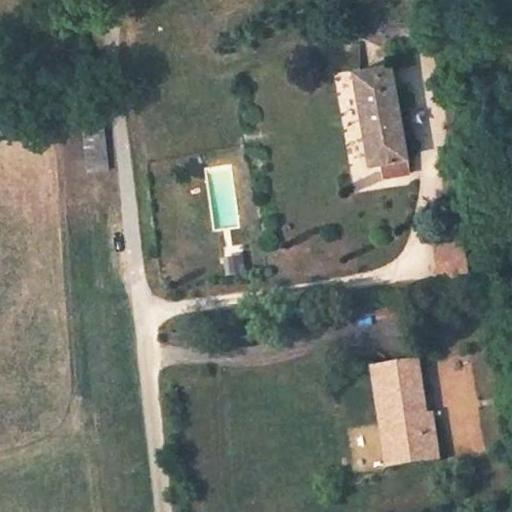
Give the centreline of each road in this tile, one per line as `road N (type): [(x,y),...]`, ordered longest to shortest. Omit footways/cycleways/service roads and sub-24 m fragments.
road 1 (track): [(141,312),(345,283),(401,270),(420,250),(433,183),(427,68),(404,31),(373,38),(370,64)]
road 2 (track): [(511,275),(447,0)]
road 3 (track): [(119,0),(112,46),(137,271)]
road 4 (track): [(146,353),(259,358),(378,331)]
